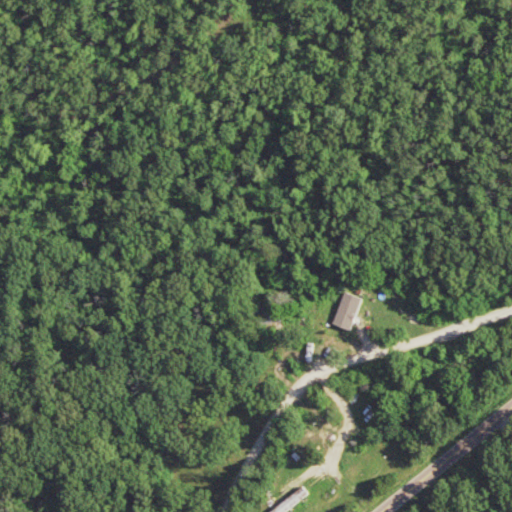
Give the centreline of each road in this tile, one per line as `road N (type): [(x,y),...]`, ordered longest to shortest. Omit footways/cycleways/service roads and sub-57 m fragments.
road 1 (residential): [(220,511),(257,446),(323,373),(511,313)]
road 2 (tertiary): [(384,511),(511,409)]
